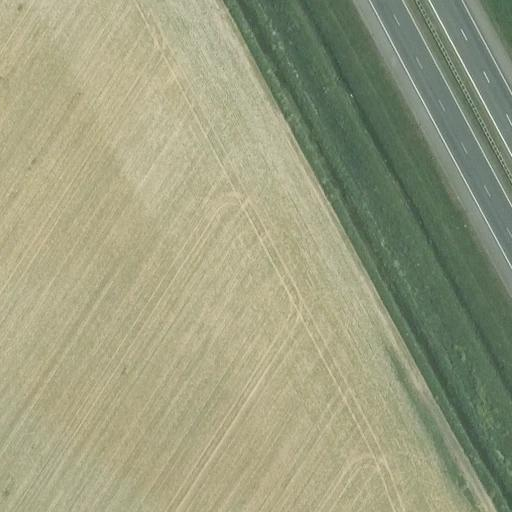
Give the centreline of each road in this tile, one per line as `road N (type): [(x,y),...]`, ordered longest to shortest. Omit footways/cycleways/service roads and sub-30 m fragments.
road 1 (track): [(495,511),(224,0)]
road 2 (motorway): [(400,0),(511,216)]
